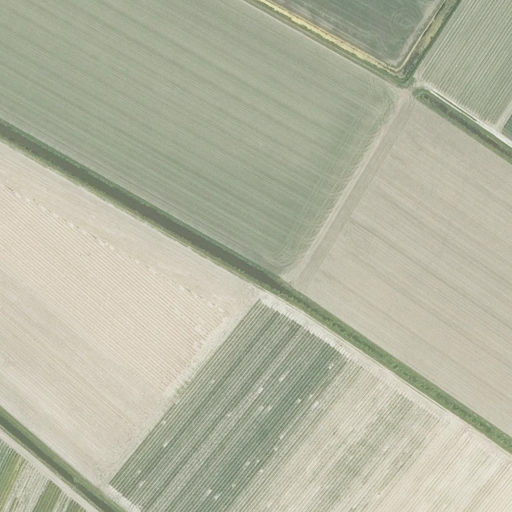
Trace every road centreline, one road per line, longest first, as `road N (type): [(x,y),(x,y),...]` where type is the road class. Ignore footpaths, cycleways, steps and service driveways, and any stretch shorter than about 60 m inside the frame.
road 1 (track): [(511,459),(260,289),(0,142)]
road 2 (track): [(127,511),(0,403)]
road 3 (track): [(391,114),(410,87),(427,85),(511,143)]
road 4 (track): [(0,429),(95,511)]
